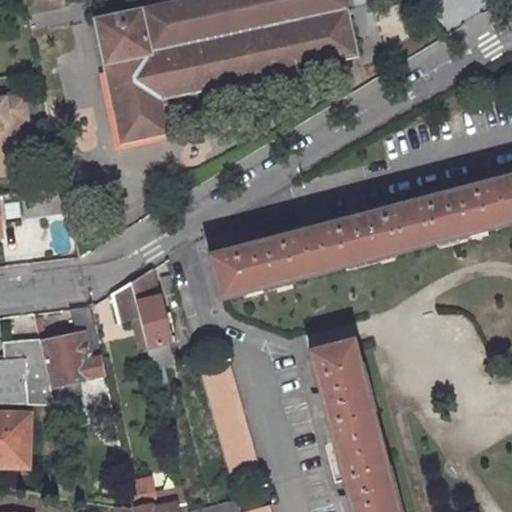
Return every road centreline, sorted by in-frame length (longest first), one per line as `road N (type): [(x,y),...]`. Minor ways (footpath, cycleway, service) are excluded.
road 1 (residential): [(0,291),(100,279),(511,33)]
road 2 (unknown): [(258,228),(511,160)]
road 3 (unknown): [(427,511),(379,362)]
